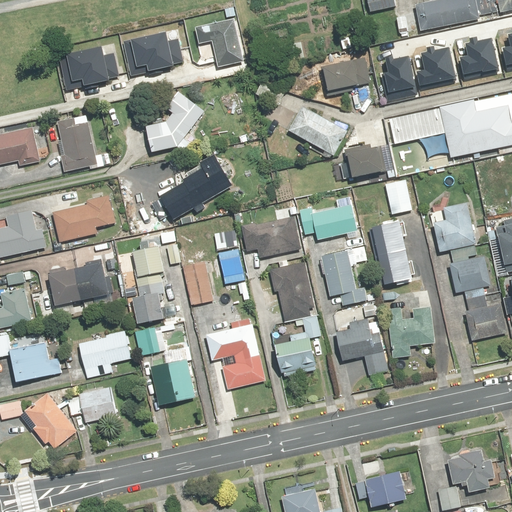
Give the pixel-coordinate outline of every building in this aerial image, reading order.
[(393,0),(367,0),(370,12),(395,7),(393,0)] [(436,0),(415,4),(420,31),(481,20),(480,16),(496,13),(494,0),(436,0)] [(511,0),(495,0),(499,15),(511,11),(511,0)] [(236,24),(204,32),(207,45),(218,42),(226,72),(247,67),(236,24)] [(133,44),(138,68),(138,74),(156,70),(157,76),(185,70),(184,66),(189,65),(185,43),(178,45),(176,35),(133,44)] [(387,73),(393,97),(511,70),(511,41),(502,44),(500,37),(475,43),(478,53),(452,59),(450,49),(428,54),(431,70),(414,74),(410,57),(392,61),(394,71),(387,73)] [(107,47),(71,53),(77,88),(123,80),(118,53),(108,55),(107,47)] [(366,59),(321,67),(326,93),(371,84),(366,59)] [(288,95),(265,85),(260,96),(282,107),(288,95)] [(238,91),(223,98),(230,115),(246,107),(238,91)] [(177,148),(204,111),(178,93),(167,109),(173,114),(166,122),(146,126),(151,153),(177,148)] [(474,100),(439,108),(440,109),(389,120),(395,145),(445,134),(451,159),(511,145),(511,94),(475,102),(474,100)] [(302,106),(288,131),(325,151),(323,155),(332,160),(348,132),(302,106)] [(87,115),(57,122),(64,155),(61,156),(65,173),(99,165),(87,115)] [(33,127),(0,134),(0,166),(19,162),(20,167),(41,162),(33,127)] [(371,145),(344,150),(350,179),(387,172),(382,146),(371,148),(371,145)] [(160,195),(174,220),(193,209),(196,213),(206,208),(203,203),(233,186),(215,154),(179,174),(184,181),(160,195)] [(406,180),(385,184),(392,215),(413,210),(406,180)] [(87,204),(52,212),(59,242),(97,234),(96,228),(116,223),(110,195),(86,201),(87,204)] [(312,207),(300,210),(305,235),(316,233),(318,241),(358,232),(351,197),(336,200),(338,209),(314,214),(312,207)] [(445,220),(433,223),(440,252),(476,245),(467,202),(443,207),(445,220)] [(8,227),(0,228),(0,257),(47,248),(43,229),(37,231),(33,211),(6,217),(8,227)] [(258,250),(260,258),(301,250),(294,217),(241,228),(247,252),(258,250)] [(503,233),(508,265),(511,264),(511,219),(508,220),(510,232),(503,233)] [(399,221),(372,227),(384,285),(412,279),(399,221)] [(162,234),(164,245),(179,242),(177,232),(162,234)] [(140,297),(132,298),(137,325),(164,320),(161,300),(164,300),(163,294),(166,293),(162,272),(164,272),(160,246),(150,248),(148,240),(140,242),(141,249),(133,251),(138,278),(137,279),(140,297)] [(181,245),(170,247),(172,265),(183,264),(181,245)] [(364,246),(321,256),(330,297),(340,295),(343,306),(369,300),(366,288),(356,290),(351,267),(357,266),(357,263),(368,260),(364,246)] [(456,294),(464,292),(466,300),(485,296),(483,287),(492,285),(485,256),(469,260),(468,257),(477,255),(475,246),(451,252),(453,264),(450,265),(456,294)] [(66,267),(48,271),(55,307),(114,294),(111,276),(106,277),(102,260),(86,263),(86,266),(66,270),(66,267)] [(206,262),(183,267),(191,306),(214,301),(206,262)] [(314,307),(304,262),(270,270),(275,293),(278,292),(285,323),(311,317),(309,308),(314,307)] [(24,272),(6,276),(9,286),(26,282),(24,272)] [(4,307),(0,307),(0,329),(32,322),(24,289),(9,292),(8,288),(0,290),(0,303),(3,303),(4,307)] [(469,311),(465,311),(472,341),(507,334),(501,304),(488,307),(486,296),(467,300),(469,311)] [(401,308),(387,310),(392,359),(412,357),(410,346),(436,343),(432,307),(413,309),(414,318),(403,319),(401,308)] [(291,342),(275,345),(281,374),(316,367),(310,339),(322,336),(318,317),(302,320),(305,333),(290,336),(291,342)] [(266,381),(251,319),(231,323),(233,329),(205,335),(211,361),(220,359),(227,390),(266,381)] [(350,329),(336,332),(342,361),(364,357),(368,376),(388,372),(377,322),(369,324),(368,319),(349,323),(350,329)] [(155,327),(135,331),(141,356),(161,352),(155,327)] [(125,333),(79,343),(87,378),(113,372),(111,364),(132,360),(125,333)] [(8,336),(0,337),(0,356),(10,355),(16,382),(62,373),(59,359),(50,361),(46,343),(11,350),(8,336)] [(187,359),(151,367),(159,405),(195,398),(187,359)] [(353,391),(347,365),(332,369),(338,395),(353,391)] [(111,388),(79,394),(85,423),(116,417),(111,388)] [(47,394),(25,411),(36,426),(33,428),(46,445),(49,442),(54,449),(77,431),(47,394)] [(20,401),(0,404),(0,413),(2,421),(23,417),(20,401)] [(460,457),(447,460),(453,485),(466,482),(469,493),(490,488),(489,479),(496,478),(492,458),(484,459),(482,450),(459,455),(460,457)] [(378,477),(365,479),(365,481),(356,483),(359,499),(368,498),(370,508),(406,501),(400,472),(386,475),(386,473),(378,474),(378,477)] [(457,487),(438,490),(441,511),(461,508),(457,487)] [(320,511),(315,489),(281,496),(284,511),(320,511)]
